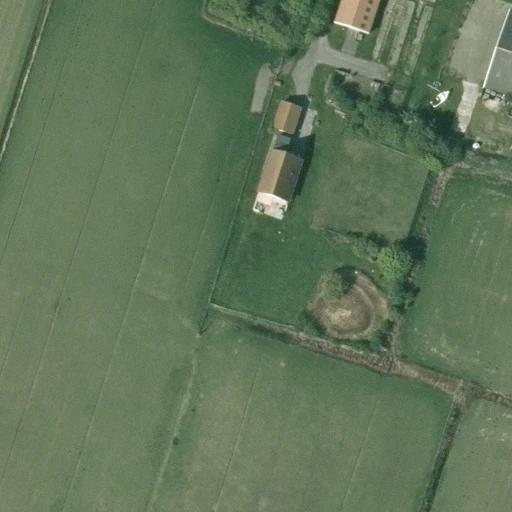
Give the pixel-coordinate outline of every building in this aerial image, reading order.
[(368,35),(379,0),(345,0),(337,25),(368,35)] [(419,0),(452,10),(455,0),(419,0)] [(511,97),(511,12),(509,11),(484,88),(511,97)] [(327,96),(325,105),(341,110),(346,112),(348,103),(344,102),(327,96)] [(292,136),(296,124),(290,122),(295,107),(282,103),(273,129),(292,136)] [(288,203),(301,162),(285,157),(291,140),(278,136),(259,193),(288,203)]
